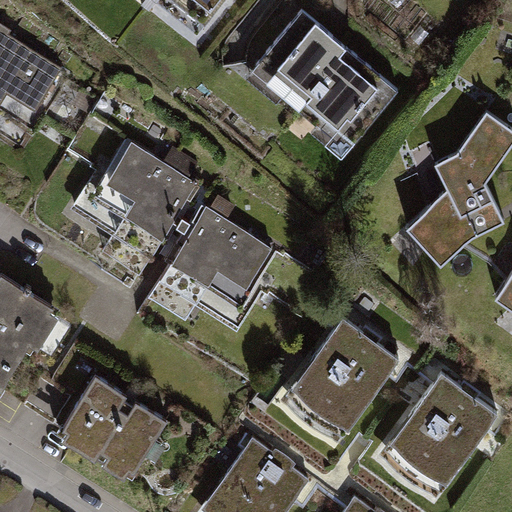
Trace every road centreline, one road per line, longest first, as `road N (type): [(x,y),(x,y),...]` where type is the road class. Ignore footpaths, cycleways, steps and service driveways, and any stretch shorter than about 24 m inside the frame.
road 1 (residential): [(0,219),(119,300)]
road 2 (residential): [(103,511),(0,447)]
